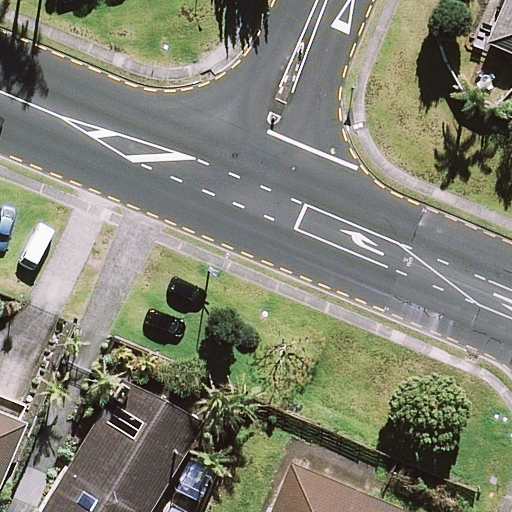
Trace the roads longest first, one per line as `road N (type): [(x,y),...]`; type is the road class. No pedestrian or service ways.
road 1 (tertiary): [(252,181),(398,248),(471,304),(511,320)]
road 2 (tertiary): [(0,91),(252,181)]
road 3 (tertiary): [(252,181),(324,0)]
